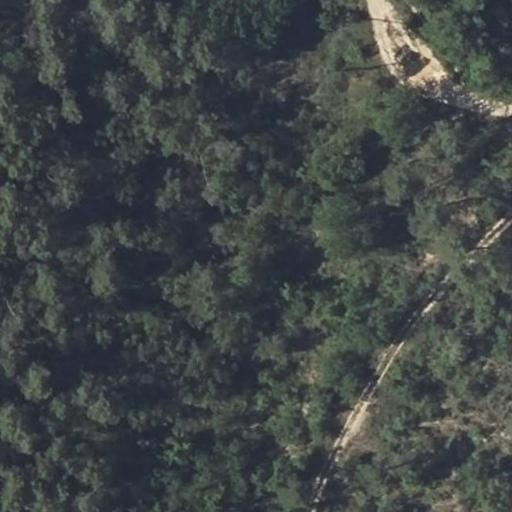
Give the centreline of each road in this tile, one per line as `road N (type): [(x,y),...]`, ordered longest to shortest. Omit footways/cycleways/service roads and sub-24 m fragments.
road 1 (track): [(322,511),(342,451),(416,328),(511,223)]
road 2 (track): [(511,96),(496,99),(462,85),(417,0)]
